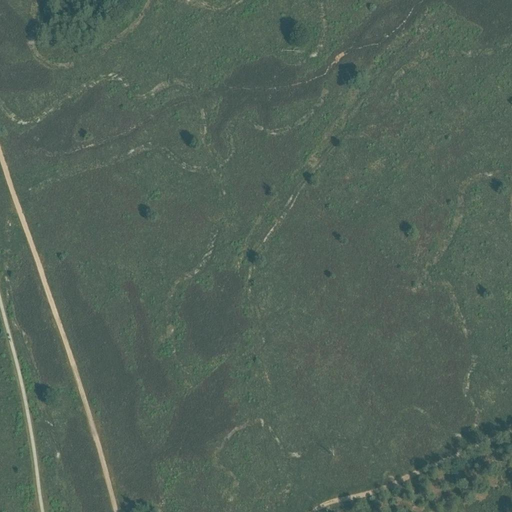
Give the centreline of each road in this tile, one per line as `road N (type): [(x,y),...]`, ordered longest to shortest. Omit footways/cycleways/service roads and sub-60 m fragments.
road 1 (track): [(0,152),(115,511)]
road 2 (track): [(320,511),(511,426)]
